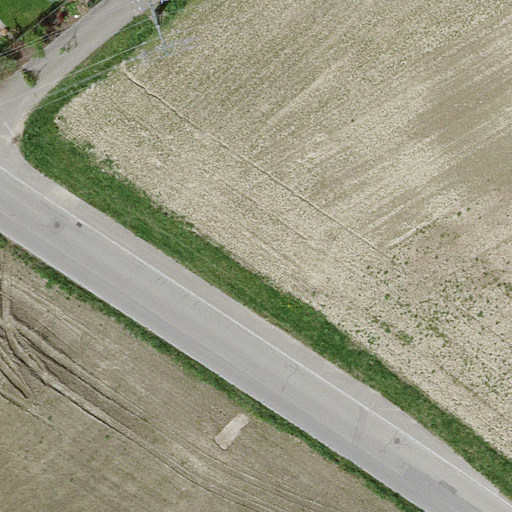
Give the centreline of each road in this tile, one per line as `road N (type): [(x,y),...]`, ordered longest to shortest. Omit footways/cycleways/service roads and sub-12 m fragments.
road 1 (unclassified): [(0,188),(472,511)]
road 2 (track): [(0,133),(103,23),(135,0)]
